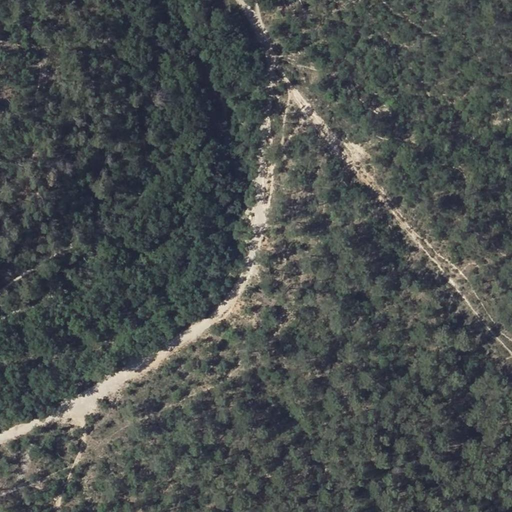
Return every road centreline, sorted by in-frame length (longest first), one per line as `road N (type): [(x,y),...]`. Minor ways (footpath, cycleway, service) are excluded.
road 1 (track): [(0,441),(86,402),(187,341),(223,304),(255,259),(273,81)]
road 2 (track): [(511,353),(474,324),(273,81)]
